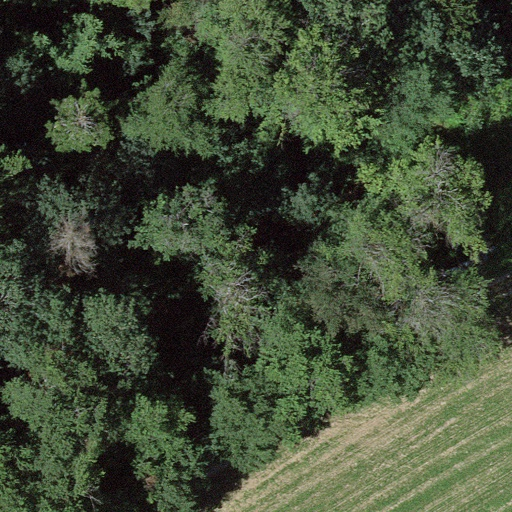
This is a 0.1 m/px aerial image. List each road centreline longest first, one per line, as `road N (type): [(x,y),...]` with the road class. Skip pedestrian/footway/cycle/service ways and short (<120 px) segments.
road 1 (track): [(510,282),(137,511)]
road 2 (track): [(245,0),(427,181),(510,282)]
